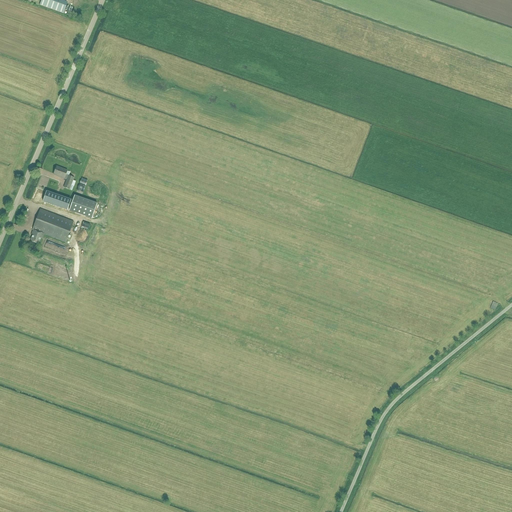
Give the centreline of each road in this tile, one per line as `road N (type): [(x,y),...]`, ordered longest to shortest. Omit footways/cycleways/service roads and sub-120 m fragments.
road 1 (unclassified): [(341,511),(393,402),(511,303)]
road 2 (unclassified): [(0,239),(102,0)]
